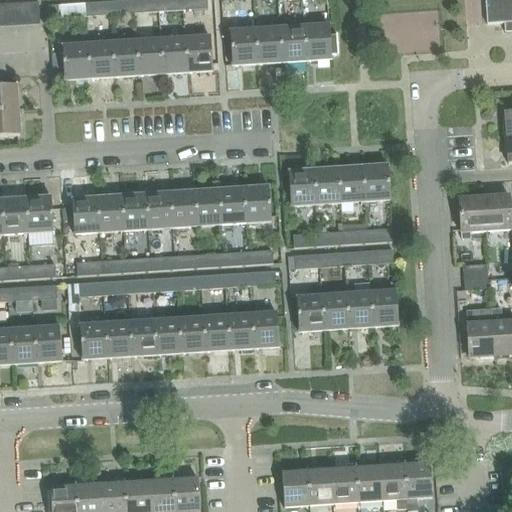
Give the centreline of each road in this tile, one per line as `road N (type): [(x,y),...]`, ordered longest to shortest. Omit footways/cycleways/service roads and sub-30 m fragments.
road 1 (residential): [(440,409),(282,402),(0,421)]
road 2 (residential): [(440,409),(425,97),(440,81),(511,77)]
road 3 (residential): [(0,159),(267,142)]
